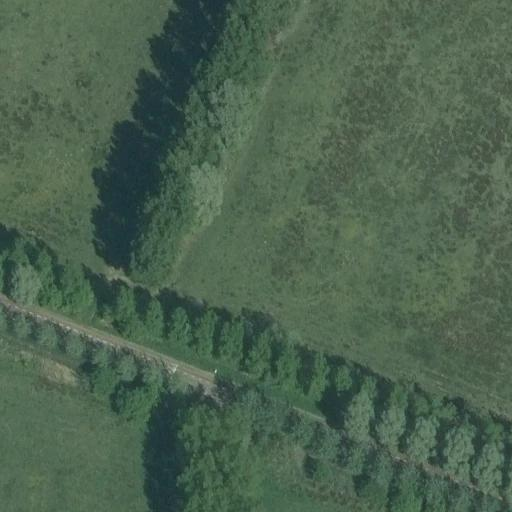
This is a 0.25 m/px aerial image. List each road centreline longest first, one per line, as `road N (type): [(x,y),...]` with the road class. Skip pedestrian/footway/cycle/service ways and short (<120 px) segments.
road 1 (tertiary): [(511,511),(0,307)]
road 2 (track): [(204,391),(215,511)]
